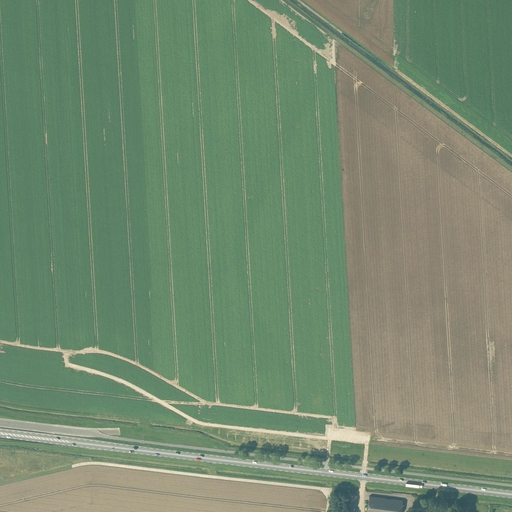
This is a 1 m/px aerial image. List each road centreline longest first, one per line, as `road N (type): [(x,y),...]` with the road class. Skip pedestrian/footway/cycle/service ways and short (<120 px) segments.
road 1 (primary): [(53,440),(511,494)]
road 2 (track): [(0,482),(103,463),(322,488),(327,511)]
road 3 (track): [(329,439),(199,423),(125,382),(70,365)]
